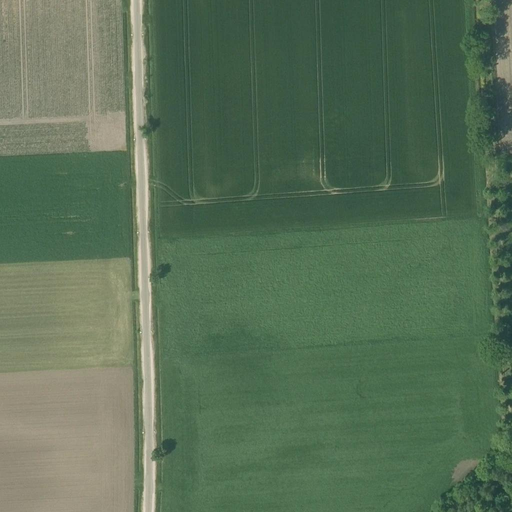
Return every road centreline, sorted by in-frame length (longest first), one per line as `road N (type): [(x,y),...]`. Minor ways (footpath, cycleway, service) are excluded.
road 1 (unclassified): [(146,511),(134,0)]
road 2 (track): [(509,461),(481,0)]
